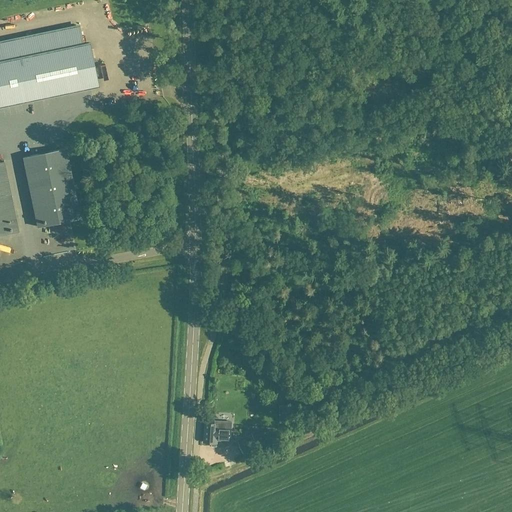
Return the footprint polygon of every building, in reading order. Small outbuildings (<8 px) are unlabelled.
[(0,62),(0,105),(97,85),(88,44),(34,55),(32,47),(2,54),(4,61),(0,62)] [(130,66),(125,67),(129,85),(134,83),(130,66)] [(80,218),(65,149),(23,157),(38,227),(80,218)] [(0,234),(18,231),(3,162),(0,162),(0,234)] [(293,406),(281,407),(282,423),(294,422),(293,406)] [(205,423),(203,442),(211,443),(211,446),(216,447),(217,440),(230,441),(231,428),(215,427),(215,424),(205,423)] [(246,436),(247,437),(237,442),(243,454),(258,447),(252,433),(246,436)]
